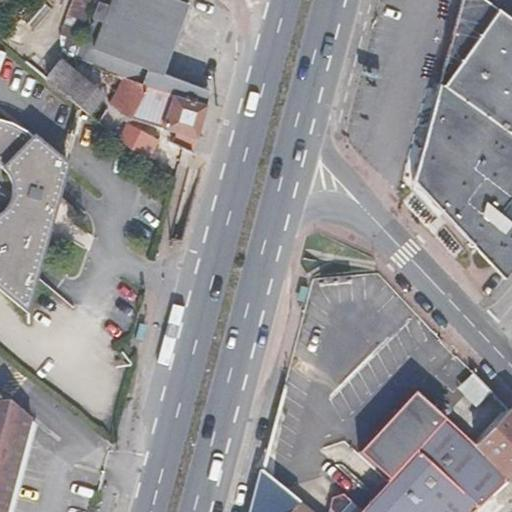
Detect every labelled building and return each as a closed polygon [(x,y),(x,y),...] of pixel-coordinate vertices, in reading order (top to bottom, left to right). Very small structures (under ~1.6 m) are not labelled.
[(41,0),(38,0),(22,20),(35,30),(52,9),(41,0)] [(72,0),(60,35),(79,42),(93,0),(72,0)] [(164,74),(188,3),(180,0),(93,0),(79,42),(72,60),(122,76),(205,104),(209,91),(164,74)] [(511,135),(511,18),(486,0),(461,0),(439,80),(511,135)] [(66,56),(72,60),(79,42),(60,35),(61,51),(66,56)] [(47,80),(88,114),(103,95),(62,62),(47,80)] [(205,104),(122,76),(110,104),(128,120),(116,138),(146,163),(159,139),(139,129),(143,123),(176,133),(172,144),(183,148),(193,151),(205,104)] [(511,135),(439,80),(412,180),(483,257),(502,234),(494,227),(502,218),(498,215),(511,196),(511,135)] [(98,123),(116,138),(128,120),(110,104),(98,123)] [(0,290),(26,313),(39,269),(42,257),(47,241),(54,214),(60,192),(63,184),(65,176),(68,166),(28,131),(11,122),(0,119),(0,290)] [(502,277),(511,265),(511,226),(502,218),(494,227),(502,234),(483,257),(502,277)] [(300,284),(296,300),(304,302),(308,286),(300,284)] [(141,322),(136,337),(143,339),(147,323),(141,322)] [(0,399),(0,511),(4,511),(30,418),(7,399),(0,399)] [(511,413),(507,408),(474,443),(507,482),(511,477),(511,413)] [(497,511),(503,507),(492,494),(473,511),(497,511)]
